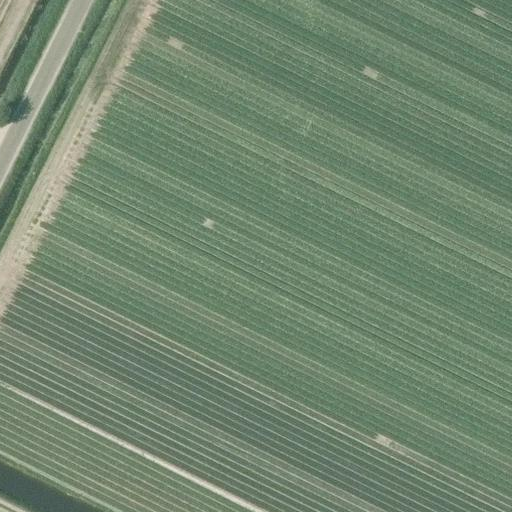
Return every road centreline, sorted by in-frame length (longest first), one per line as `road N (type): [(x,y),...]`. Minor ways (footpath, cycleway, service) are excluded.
road 1 (unclassified): [(0,168),(83,0)]
road 2 (track): [(126,511),(0,448)]
